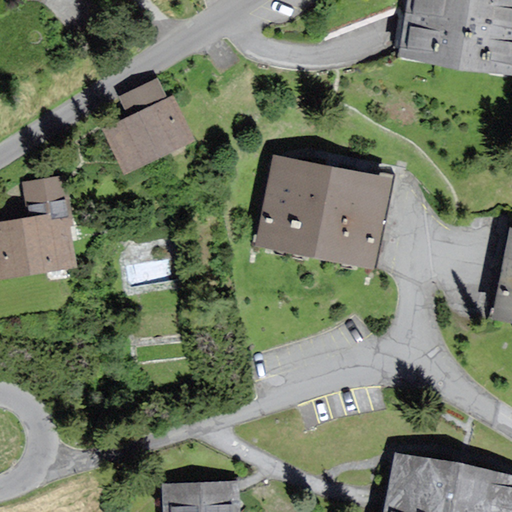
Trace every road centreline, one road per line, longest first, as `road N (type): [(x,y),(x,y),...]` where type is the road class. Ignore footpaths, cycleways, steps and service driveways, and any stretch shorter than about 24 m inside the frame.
road 1 (residential): [(37,457),(95,458),(353,368),(401,365),(511,425)]
road 2 (residential): [(0,155),(244,0)]
